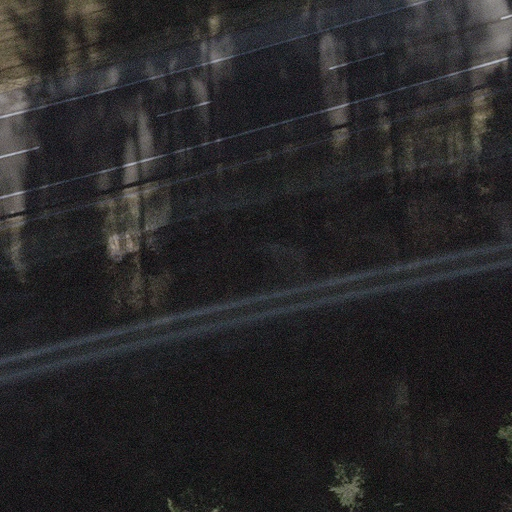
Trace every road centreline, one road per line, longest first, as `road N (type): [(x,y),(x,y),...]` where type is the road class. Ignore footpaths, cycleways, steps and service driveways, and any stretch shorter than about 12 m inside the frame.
road 1 (trunk): [(0,158),(511,14)]
road 2 (track): [(511,277),(0,371)]
